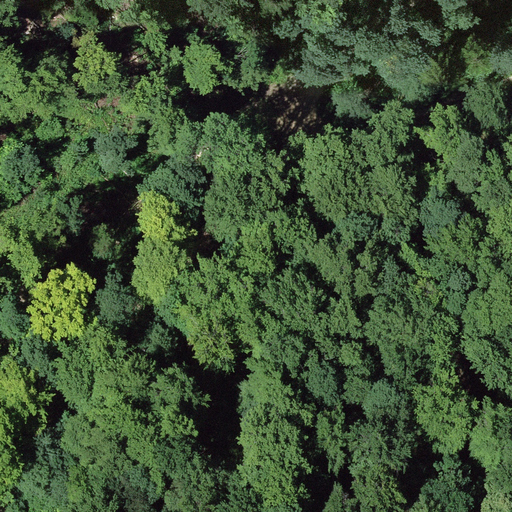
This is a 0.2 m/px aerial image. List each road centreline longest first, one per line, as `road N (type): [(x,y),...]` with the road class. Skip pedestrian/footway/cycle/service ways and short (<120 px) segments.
road 1 (track): [(292,152),(78,359),(0,497)]
road 2 (track): [(264,84),(120,144),(0,235)]
road 3 (track): [(292,152),(382,131),(511,79)]
road 4 (track): [(414,0),(330,55),(291,111),(292,152)]
road 5 (track): [(291,111),(270,99),(264,84),(279,45),(314,0)]
